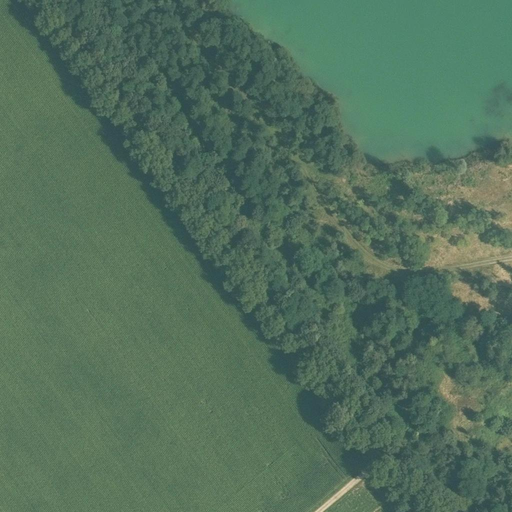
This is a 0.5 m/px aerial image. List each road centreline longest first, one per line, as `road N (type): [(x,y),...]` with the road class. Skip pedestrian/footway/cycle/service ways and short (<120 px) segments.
road 1 (unclassified): [(420,511),(42,0)]
road 2 (track): [(173,0),(200,53),(368,260),(414,277),(511,260)]
